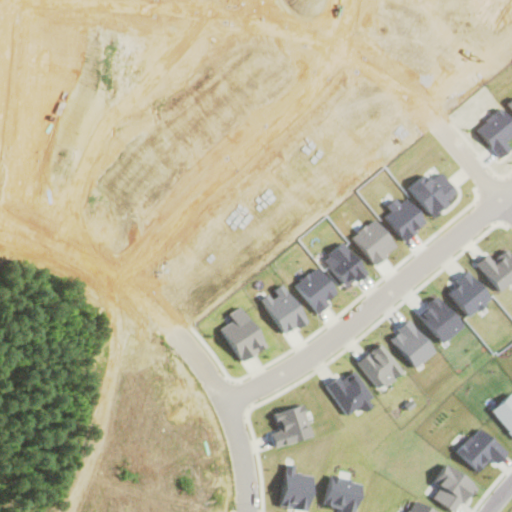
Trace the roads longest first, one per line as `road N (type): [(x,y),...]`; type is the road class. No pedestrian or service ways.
road 1 (residential): [(511,214),(431,118),(381,77),(290,28),(226,14),(87,6)]
road 2 (residential): [(355,0),(318,82),(211,181),(121,284)]
road 3 (residential): [(226,402),(352,324),(511,188)]
road 4 (residential): [(55,237),(146,302),(201,359),(232,413),(247,471),(245,511)]
